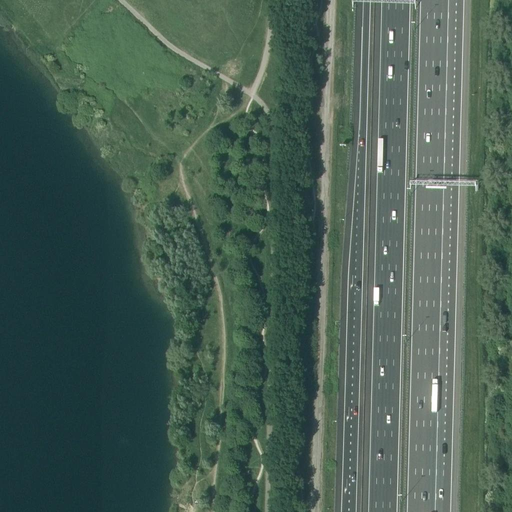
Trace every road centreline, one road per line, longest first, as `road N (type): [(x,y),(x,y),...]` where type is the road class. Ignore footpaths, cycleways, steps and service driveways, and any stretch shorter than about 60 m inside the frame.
road 1 (motorway): [(366,0),(349,511)]
road 2 (motorway): [(395,0),(382,511)]
road 3 (motorway): [(424,511),(437,0)]
road 4 (unclassified): [(329,1),(324,207)]
